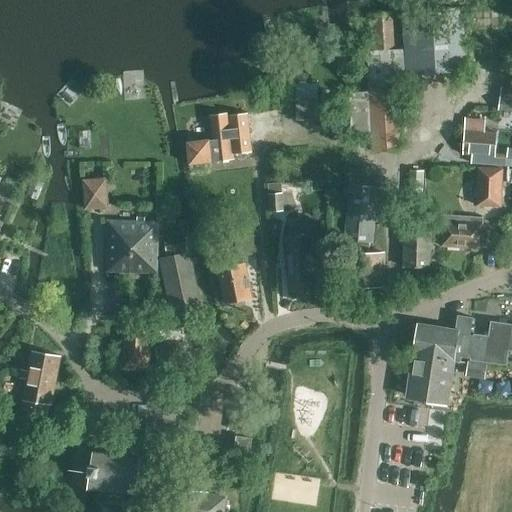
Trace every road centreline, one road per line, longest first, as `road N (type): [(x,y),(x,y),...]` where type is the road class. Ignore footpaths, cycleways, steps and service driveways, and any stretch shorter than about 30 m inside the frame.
road 1 (residential): [(385,316),(284,321),(215,392),(121,401),(88,384),(63,343),(0,296)]
road 2 (unclassified): [(365,511),(385,316)]
road 3 (residential): [(511,276),(385,316)]
